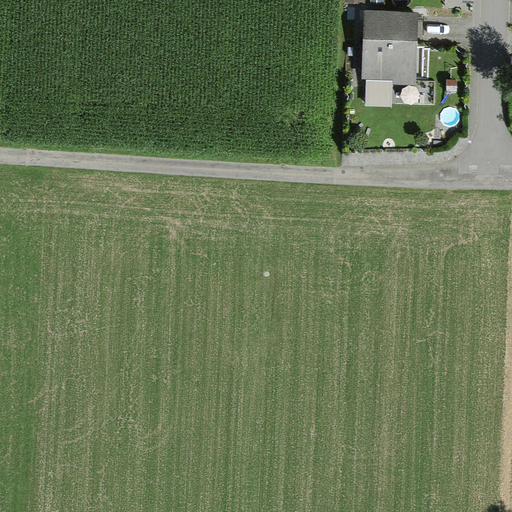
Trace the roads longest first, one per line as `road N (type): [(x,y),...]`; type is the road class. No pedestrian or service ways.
road 1 (residential): [(479,175),(0,154)]
road 2 (residential): [(479,175),(487,0)]
